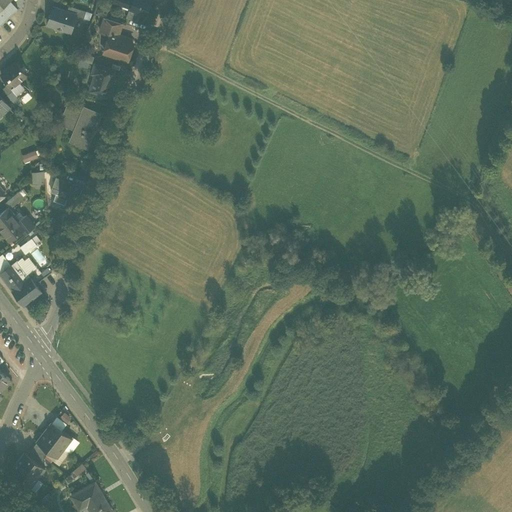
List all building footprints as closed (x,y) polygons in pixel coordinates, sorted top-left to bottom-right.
[(5,4),(5,5),(1,8),(0,9),(0,25),(5,21),(9,17),(13,13),(14,13),(18,9),(10,0),(5,4)] [(9,0),(0,0),(0,9),(1,8),(5,5),(5,4),(10,0),(9,0)] [(130,8),(127,17),(137,20),(140,12),(146,14),(150,0),(113,0),(113,2),(130,8)] [(76,15),(84,18),(86,11),(69,6),(67,11),(76,14),(76,15)] [(48,25),(70,32),(76,15),(76,14),(67,11),(54,7),(48,25)] [(101,29),(108,31),(110,26),(120,29),(122,23),(105,17),(101,29)] [(104,53),(127,60),(128,59),(129,58),(131,54),(130,52),(133,42),(125,40),(122,35),(119,33),(120,29),(110,26),(108,31),(107,34),(110,35),(104,53)] [(80,60),(92,63),(94,56),(82,53),(80,60)] [(8,83),(12,87),(19,81),(27,75),(16,62),(9,67),(10,68),(1,75),(8,83)] [(90,90),(110,96),(113,87),(110,86),(115,70),(95,64),(92,73),(95,74),(90,90)] [(28,91),(19,81),(12,87),(20,97),(28,91)] [(2,88),(15,104),(22,99),(20,97),(12,87),(8,83),(2,88)] [(0,111),(2,114),(10,108),(5,102),(5,101),(0,94),(0,111)] [(70,140),(87,147),(91,137),(83,133),(90,116),(97,119),(99,113),(86,108),(84,113),(67,106),(65,112),(68,114),(63,124),(75,129),(70,140)] [(25,162),(39,158),(37,150),(23,153),(25,162)] [(32,172),(33,183),(44,182),(44,171),(32,172)] [(56,193),(59,195),(65,181),(57,178),(56,178),(51,191),(56,193)] [(81,187),(65,181),(59,195),(67,198),(75,201),(81,187)] [(5,203),(9,207),(27,193),(23,188),(5,203)] [(65,203),(67,198),(59,195),(56,193),(54,199),(65,203)] [(25,215),(18,221),(14,216),(15,215),(9,207),(0,214),(0,226),(1,227),(0,227),(0,228),(10,240),(22,230),(25,235),(35,227),(25,215)] [(20,247),(25,254),(37,245),(32,238),(20,247)] [(0,273),(0,274),(11,265),(2,254),(0,255),(0,273)] [(0,274),(6,281),(19,271),(13,264),(11,265),(0,274)] [(25,271),(21,275),(19,271),(6,281),(23,304),(41,291),(30,277),(25,271)] [(0,391),(5,386),(4,385),(10,379),(0,370),(0,391)] [(52,422),(44,432),(64,447),(72,438),(52,422)] [(56,457),(64,447),(44,432),(37,442),(49,451),(56,457)] [(37,442),(34,446),(46,456),(49,451),(37,442)] [(43,460),(46,456),(34,446),(30,450),(43,460)] [(39,464),(43,460),(30,450),(27,454),(39,464)] [(25,452),(17,462),(37,478),(45,468),(39,464),(27,454),(25,452)] [(30,487),(37,478),(17,462),(10,472),(12,474),(24,483),(30,487)] [(9,479),(20,488),(24,483),(12,474),(9,479)] [(108,511),(112,510),(95,481),(71,495),(77,505),(87,499),(89,503),(87,504),(87,505),(91,511),(108,511)]
